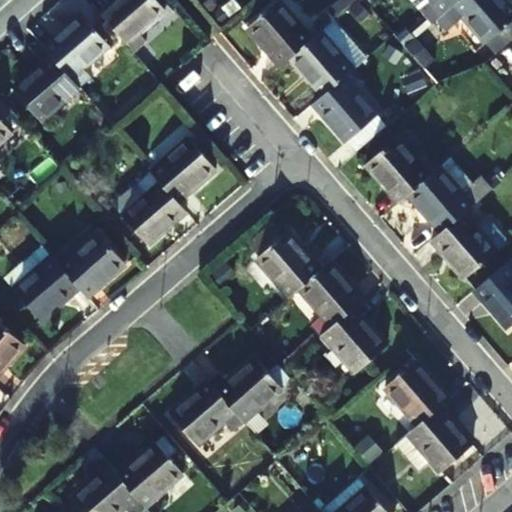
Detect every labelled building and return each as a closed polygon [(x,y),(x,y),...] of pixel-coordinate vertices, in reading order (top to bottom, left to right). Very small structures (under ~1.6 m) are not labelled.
[(166,10),(157,0),(113,0),(100,12),(127,44),(166,10)] [(280,66),(290,57),(312,37),(280,0),(279,0),(247,27),(280,66)] [(434,20),(453,4),(457,0),(413,0),(421,9),(423,7),(434,20)] [(457,0),(453,4),(485,41),(511,18),(511,7),(505,0),(457,0)] [(43,46),(51,56),(70,79),(109,45),(82,13),(43,46)] [(290,57),(322,95),(346,75),(355,68),(322,29),(312,37),(290,57)] [(70,79),(51,56),(14,88),(41,120),(78,87),(70,79)] [(346,75),(322,95),(314,103),(347,141),(378,113),(346,75)] [(0,96),(0,119),(11,133),(23,122),(0,96)] [(0,142),(11,133),(0,119),(0,142)] [(408,194),(431,174),(398,136),(366,163),(398,202),(408,194)] [(157,179),(177,202),(216,169),(189,137),(150,171),(157,179)] [(440,232),(464,212),(474,204),(440,166),(431,174),(408,194),(440,232)] [(177,202),(157,179),(120,211),(147,244),(185,211),(177,202)] [(464,212),(440,232),(432,240),(465,278),(497,250),(464,212)] [(59,263),(79,287),(87,296),(124,263),(97,231),(59,263)] [(289,296),(298,288),(321,268),(288,231),(256,259),(289,296)] [(41,320),(79,287),(59,263),(41,243),(3,276),(41,320)] [(511,256),(474,289),(507,327),(511,322),(511,256)] [(321,334),(354,307),(363,299),(330,261),(321,268),(298,288),(322,316),(313,324),(321,334)] [(386,344),(354,307),(321,334),(356,372),(386,344)] [(0,371),(24,344),(0,323),(0,371)] [(216,389),(235,411),(244,420),(281,388),(253,356),(216,389)] [(417,426),(439,407),(449,397),(416,361),(385,388),(417,426)] [(197,444),(235,411),(216,389),(208,380),(170,412),(197,444)] [(472,445),(439,407),(417,426),(408,433),(431,460),(441,472),(472,445)] [(431,460),(408,433),(396,444),(418,470),(431,460)] [(117,475),(137,498),(145,507),(183,473),(155,441),(117,475)] [(84,511),(119,511),(137,498),(117,475),(109,466),(71,497),(84,511)] [(320,510),(322,511),(387,511),(357,477),(320,508),(320,510)]
